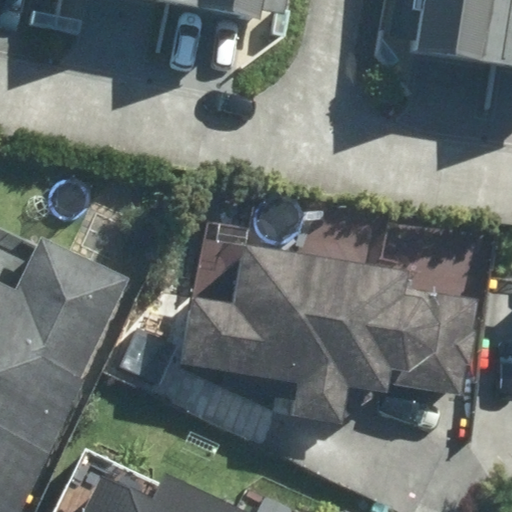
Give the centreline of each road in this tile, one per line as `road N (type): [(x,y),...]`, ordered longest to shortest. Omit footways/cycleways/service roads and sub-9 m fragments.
road 1 (residential): [(0,85),(302,141)]
road 2 (residential): [(302,141),(511,180)]
road 3 (residential): [(302,141),(329,0)]
